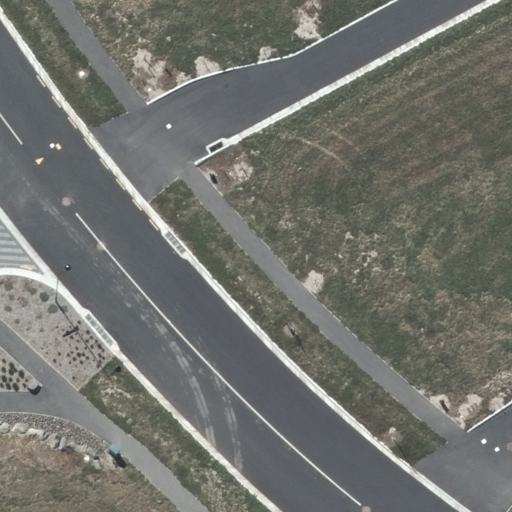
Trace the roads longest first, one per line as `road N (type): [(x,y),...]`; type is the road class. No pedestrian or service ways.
road 1 (residential): [(37,173),(318,470),(371,511)]
road 2 (residential): [(511,439),(413,511)]
